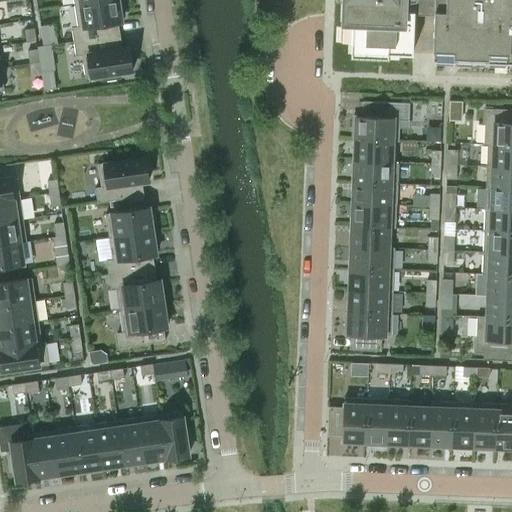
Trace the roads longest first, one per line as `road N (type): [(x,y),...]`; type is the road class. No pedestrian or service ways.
road 1 (residential): [(230,489),(162,0)]
road 2 (residential): [(324,117),(312,480)]
road 3 (residential): [(312,480),(511,488)]
road 4 (residential): [(324,117),(277,88),(278,59),(298,40),(329,33),(327,74)]
road 5 (residential): [(75,511),(230,489)]
